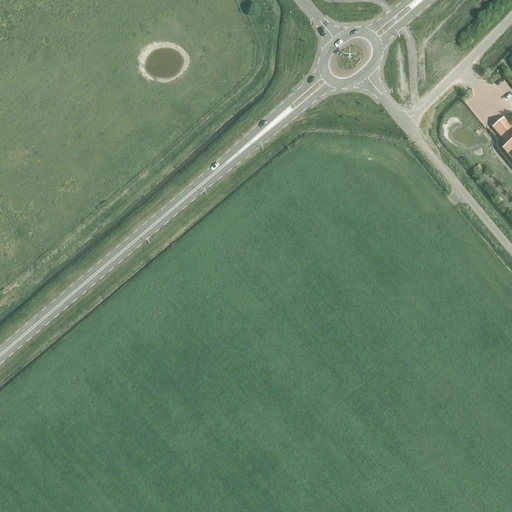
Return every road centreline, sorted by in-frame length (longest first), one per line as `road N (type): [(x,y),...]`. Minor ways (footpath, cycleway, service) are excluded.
road 1 (secondary): [(0,354),(243,149)]
road 2 (unclassified): [(511,251),(405,123)]
road 3 (unclassified): [(414,114),(511,17)]
